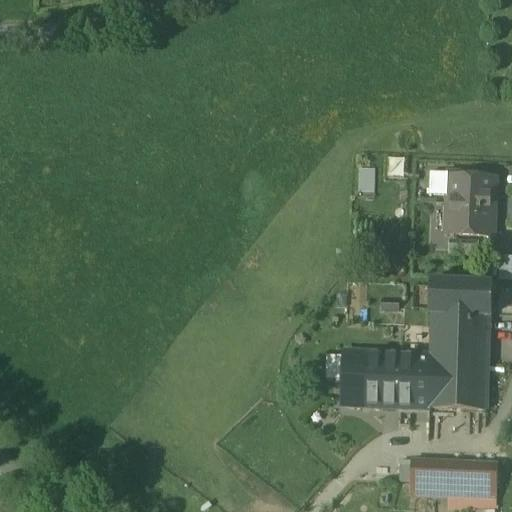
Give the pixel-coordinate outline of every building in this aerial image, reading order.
[(473,176),(449,175),(446,236),(496,238),(497,181),(473,180),(473,176)] [(500,281),(511,281),(511,260),(500,260),(500,281)] [(492,286),(430,284),(429,315),(432,315),(487,317),(490,317),(492,286)] [(401,307),(403,287),(390,286),(388,306),(401,307)] [(487,317),(432,315),(430,360),(428,411),(482,413),(487,317)] [(430,360),(344,356),(342,407),(428,411),(430,360)] [(498,468),(411,464),(410,498),(496,502),(498,468)]
